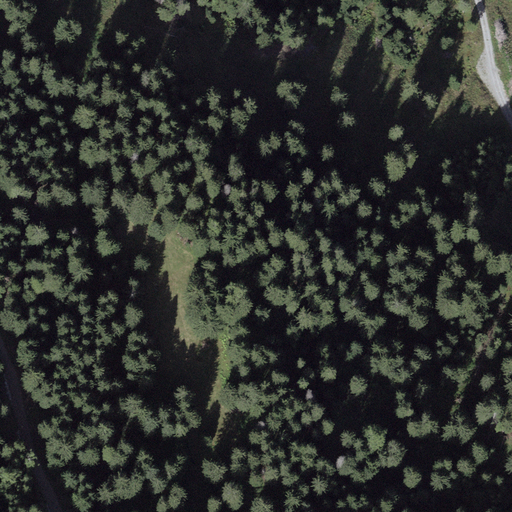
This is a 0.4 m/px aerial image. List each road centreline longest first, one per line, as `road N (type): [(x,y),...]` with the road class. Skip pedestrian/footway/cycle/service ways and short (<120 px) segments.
road 1 (track): [(0,350),(61,511)]
road 2 (track): [(475,0),(493,85),(511,126)]
